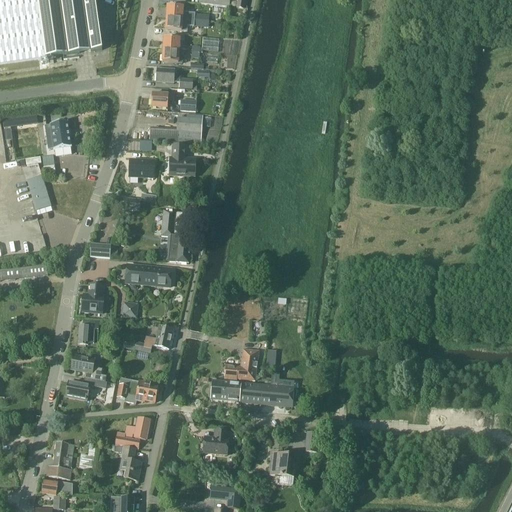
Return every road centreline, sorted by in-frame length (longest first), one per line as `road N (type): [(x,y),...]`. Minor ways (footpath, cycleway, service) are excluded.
road 1 (residential): [(46,419),(74,259),(131,80)]
road 2 (residential): [(46,419),(163,408),(356,425)]
road 3 (unclassified): [(0,98),(131,80)]
